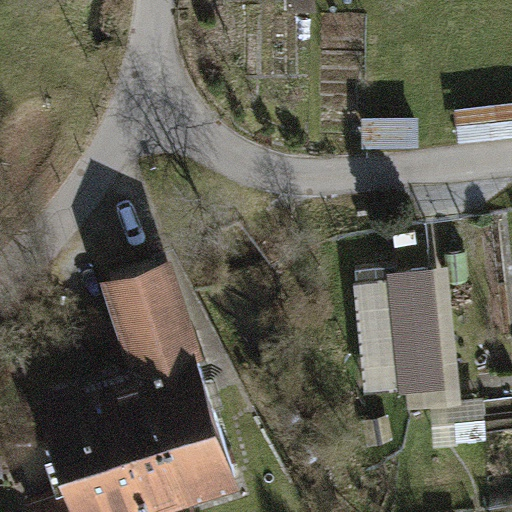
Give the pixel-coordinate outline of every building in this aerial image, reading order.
[(145,365),(185,487),(235,471),(196,350),(187,353),(156,257),(112,272),(142,366),(145,365)] [(460,397),(448,266),(397,271),(398,275),(408,384),(410,402),(460,397)] [(398,275),(358,279),(368,387),(408,384),(398,275)] [(44,399),(57,439),(123,417),(150,498),(185,487),(145,365),(142,366),(44,399)] [(107,511),(150,498),(123,417),(57,439),(72,481),(32,494),(37,511),(107,511)] [(393,417),(366,420),(369,444),(396,441),(393,417)] [(492,422),(463,422),(463,439),(492,439),(492,422)]
